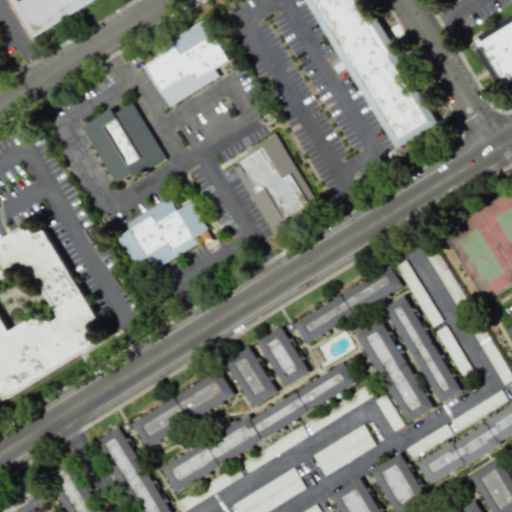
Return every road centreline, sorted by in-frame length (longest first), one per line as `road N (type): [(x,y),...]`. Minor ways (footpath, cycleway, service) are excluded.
road 1 (tertiary): [(0,454),(511,140)]
road 2 (residential): [(0,107),(173,0),(421,31),(492,152)]
